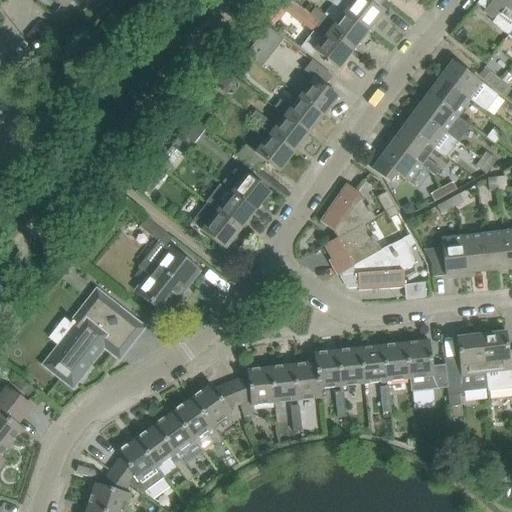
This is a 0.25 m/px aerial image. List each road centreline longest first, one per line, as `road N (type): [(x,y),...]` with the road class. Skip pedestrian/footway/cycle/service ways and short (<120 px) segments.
road 1 (residential): [(274,251),(203,340),(98,399),(61,440),(36,511)]
road 2 (residential): [(461,0),(274,251)]
road 3 (residential): [(511,299),(369,316),(334,307),(274,251)]
